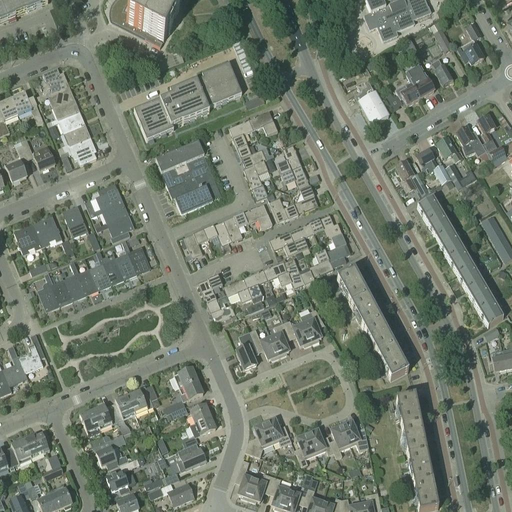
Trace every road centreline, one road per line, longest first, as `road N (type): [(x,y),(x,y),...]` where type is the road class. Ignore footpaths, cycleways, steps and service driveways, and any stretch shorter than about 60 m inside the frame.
road 1 (tertiary): [(281,79),(425,334)]
road 2 (residential): [(238,417),(266,407),(314,423),(347,410),(347,391),(332,360),(318,355),(227,390)]
road 3 (tertiary): [(446,324),(358,163)]
road 4 (tertiary): [(425,334),(466,511)]
road 5 (residential): [(50,410),(205,343)]
road 6 (residential): [(218,140),(242,192),(239,205),(161,239)]
road 7 (residential): [(358,163),(491,87)]
road 8 (residential): [(0,218),(128,160)]
road 9 (residential): [(128,160),(78,46)]
